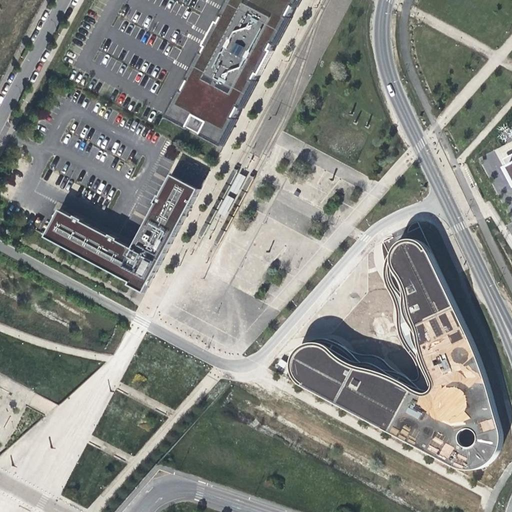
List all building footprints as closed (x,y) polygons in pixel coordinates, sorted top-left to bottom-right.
[(231,0),(223,16),(226,17),(222,24),(220,23),(217,28),(224,32),(221,39),(218,45),(210,40),(207,46),(210,47),(206,54),(204,53),(190,79),(193,80),(186,92),(184,90),(170,117),(190,128),(197,115),(211,122),(204,135),(224,146),(238,120),(235,118),(241,107),(244,109),(258,82),(256,81),(259,74),(262,75),(265,70),(257,65),(264,53),(272,57),(275,52),(272,50),(275,44),(278,45),(292,19),(289,17),(295,6),(298,7),(302,0),(231,0)] [(248,177),(241,173),(231,191),(238,194),(248,177)] [(201,190),(174,176),(135,249),(62,210),(56,223),(48,237),(148,290),(154,278),(175,238),(201,190)] [(229,195),(219,213),(226,217),(236,199),(229,195)] [(298,378),(303,384),(454,465),(463,469),(479,470),(488,465),(497,458),(503,446),(503,430),(496,402),(483,366),(472,334),(431,249),(425,244),(416,240),(409,240),(400,244),(390,254),(386,264),(385,275),(387,285),(394,299),(398,309),(398,324),(400,337),(406,349),(416,362),(419,370),(420,376),(415,381),(410,380),(404,374),(393,369),(386,362),(377,356),(370,356),(360,355),(353,352),(345,347),(337,343),(325,340),(314,342),(305,345),(298,352),(294,361),(294,371),(298,378)]
